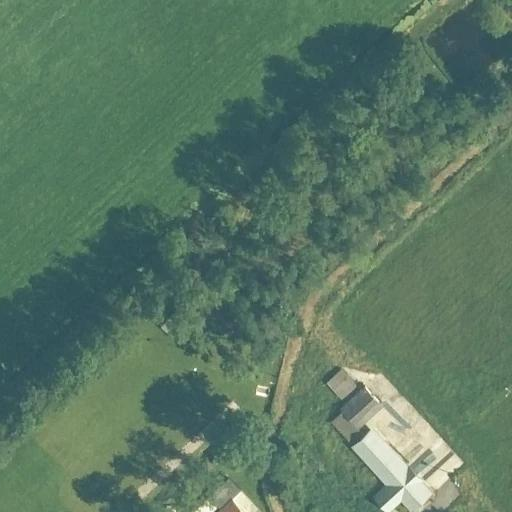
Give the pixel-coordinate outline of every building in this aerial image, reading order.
[(355,384),(340,368),(326,381),(341,397),(355,384)] [(345,401),(339,406),(342,409),(358,426),(382,404),(363,384),(345,401)] [(372,425),(366,430),(362,426),(346,439),(385,481),(372,493),(387,509),(399,497),(409,508),(426,494),(432,488),(372,425)] [(224,468),(241,451),(231,440),(214,457),(224,468)] [(189,510),(190,511),(210,511),(218,505),(210,495),(202,502),(201,500),(189,510)] [(217,511),(243,511),(231,499),(217,511)]
